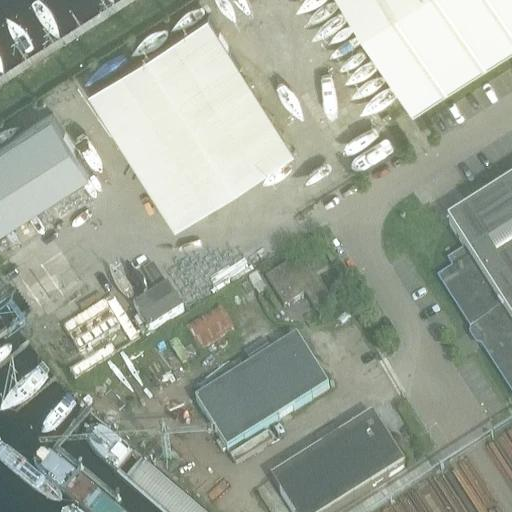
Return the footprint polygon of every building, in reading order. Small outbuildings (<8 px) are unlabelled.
[(511,0),(345,0),(415,108),(511,46),(511,0)] [(209,15),(90,91),(123,143),(242,67),(209,15)] [(242,67),(123,143),(154,191),(206,157),(229,193),(295,151),(242,67)] [(0,229),(90,172),(52,112),(0,145),(0,229)] [(206,157),(154,191),(176,226),(229,193),(206,157)] [(454,270),(439,280),(472,331),(482,347),(511,394),(511,185),(473,210),(449,225),(466,252),(449,262),(454,270)] [(332,303),(303,257),(268,280),(285,308),(306,295),(317,313),(332,303)] [(144,338),(150,334),(184,313),(168,288),(135,310),(142,322),(136,326),(144,338)] [(103,302),(62,328),(80,355),(82,354),(87,363),(85,364),(70,373),(76,383),(141,343),(113,299),(105,304),(103,302)] [(200,353),(234,332),(219,308),(185,329),(200,353)] [(228,454),(313,401),(330,390),(298,339),(196,403),(228,454)] [(291,511),(335,511),(389,478),(406,468),(374,417),(272,481),(291,511)]
